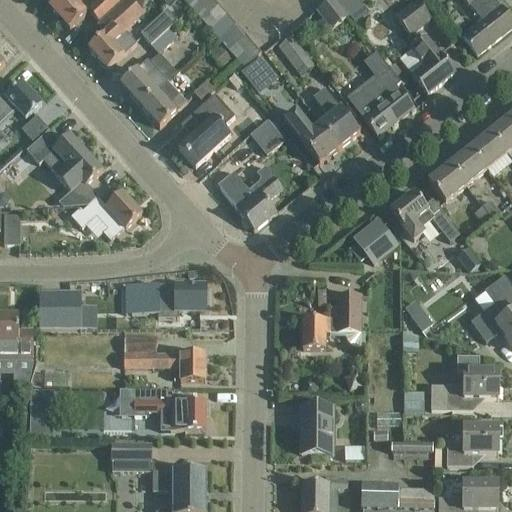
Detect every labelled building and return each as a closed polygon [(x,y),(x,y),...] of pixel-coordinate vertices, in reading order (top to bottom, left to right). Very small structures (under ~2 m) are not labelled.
[(70,33),(84,20),(86,18),(75,7),(82,0),(62,0),(50,11),(70,33)] [(121,0),(102,0),(87,14),(99,26),(125,3),(121,0)] [(194,0),(187,7),(196,16),(212,1),(210,0),(194,0)] [(430,25),(412,0),(402,0),(409,9),(393,20),(408,41),(430,25)] [(482,25),(462,41),(477,60),(511,32),(511,25),(491,0),(460,0),(469,10),(470,9),(482,25)] [(220,11),(212,1),(196,16),(204,25),(220,11)] [(334,2),(316,15),(332,35),(349,21),(334,2)] [(129,3),(114,16),(100,30),(106,37),(88,54),(107,75),(136,49),(126,38),(127,37),(129,39),(132,35),(130,33),(144,19),(129,3)] [(212,35),(228,20),(220,11),(204,25),(212,35)] [(151,50),(169,33),(177,25),(167,14),(141,38),(151,50)] [(212,35),(220,44),(237,29),(228,20),(212,35)] [(220,44),(229,53),(245,39),(237,29),(220,44)] [(177,41),(169,33),(151,50),(160,58),(177,41)] [(229,53),(237,63),(253,48),(245,39),(229,53)] [(300,81),(314,71),(292,41),(278,51),(300,81)] [(412,82),(414,85),(427,100),(455,78),(426,42),(412,53),(423,66),(419,69),(422,74),(412,82)] [(262,57),(253,48),(237,63),(245,72),(257,62),(262,57)] [(221,71),(230,62),(219,51),(210,60),(221,71)] [(262,62),(242,77),(252,90),(267,79),(272,75),(262,62)] [(140,111),(167,86),(147,64),(120,89),(140,111)] [(394,68),(389,72),(390,74),(403,90),(408,86),(409,85),(396,67),(394,68)] [(390,74),(350,106),(360,119),(366,126),(378,142),(414,113),(402,97),(399,93),(403,90),(390,74)] [(209,84),(194,97),(202,106),(215,94),(216,92),(209,84)] [(178,99),(167,86),(140,111),(160,132),(187,108),(178,99)] [(0,123),(15,109),(27,122),(42,109),(22,87),(6,101),(0,94),(0,123)] [(360,138),(347,122),(324,93),(313,102),(329,122),(320,128),(340,153),(360,138)] [(191,141),(178,153),(196,172),(231,141),(223,132),(235,122),(215,100),(188,124),(198,135),(191,141)] [(320,169),(340,153),(320,128),(311,136),(295,116),(285,124),(320,169)] [(46,132),(36,121),(22,134),(32,146),(46,132)] [(507,158),(511,154),(511,123),(510,121),(490,137),(507,158)] [(285,145),(268,125),(250,139),(267,160),(285,145)] [(72,199),(84,188),(86,190),(103,175),(70,139),(61,147),(50,135),(27,156),(40,170),(44,166),(56,179),(54,180),(72,199)] [(487,175),(507,158),(490,137),(469,153),(487,175)] [(466,191),(487,175),(469,153),(449,169),(466,191)] [(466,191),(449,169),(428,186),(445,207),(466,191)] [(234,177),(218,190),(254,236),(277,218),(267,206),(283,194),(265,172),(257,179),(265,188),(261,191),(259,188),(249,196),(234,177)] [(81,214),(72,222),(82,234),(96,221),(108,233),(104,238),(111,246),(125,233),(126,234),(143,218),(122,197),(106,211),(98,202),(83,216),(81,214)] [(75,204),(84,214),(92,206),(83,197),(75,204)] [(391,216),(414,245),(424,237),(422,233),(432,225),(449,247),(459,239),(444,220),(432,204),(425,210),(414,197),(391,216)] [(491,205),(483,212),(493,224),(501,218),(491,205)] [(493,224),(483,212),(475,218),(485,230),(493,224)] [(4,220),(4,250),(20,250),(20,220),(4,220)] [(378,226),(354,245),(374,269),(397,250),(378,226)] [(469,254),(460,261),(459,262),(472,278),(482,270),(469,254)] [(511,289),(504,280),(485,295),(495,308),(476,322),(471,326),(486,347),(491,343),(501,336),(511,351),(511,289)] [(206,290),(132,289),(132,291),(135,291),(135,308),(132,308),(132,318),(158,319),(158,323),(175,323),(175,317),(206,317),(206,290)] [(40,334),(80,334),(80,298),(41,298),(40,334)] [(328,324),(303,324),(303,354),(323,354),(326,354),(326,339),(330,339),(346,339),(361,339),(361,337),(361,320),(361,300),(337,300),(337,313),(328,313),(328,324)] [(415,307),(406,314),(413,324),(422,317),(415,307)] [(0,364),(17,365),(33,365),(33,336),(19,336),(19,320),(0,320),(0,364)] [(124,361),(124,373),(180,373),(180,386),(206,386),(206,359),(155,359),(155,342),(112,342),(111,361),(124,361)] [(431,391),(431,416),(472,416),(473,404),(498,404),(499,376),(479,375),(480,362),(457,362),(457,376),(464,376),(464,391),(431,391)] [(315,383),(306,383),(301,390),(304,397),(314,397),(318,390),(315,383)] [(206,406),(186,406),(171,406),(171,394),(134,394),(134,405),(122,405),(122,427),(146,427),(146,418),(169,418),(169,436),(206,436),(206,406)] [(31,395),(30,440),(52,441),(53,396),(31,395)] [(368,418),(368,405),(356,404),(356,413),(361,418),(368,418)] [(400,409),(380,408),(379,423),(399,424),(400,409)] [(302,428),(301,458),(333,458),(333,412),(300,412),(300,428),(302,428)] [(498,432),(478,432),(464,431),(464,447),(447,447),(447,472),(472,472),(472,460),(498,460),(498,432)] [(388,436),(374,436),(374,446),(388,446),(388,436)] [(349,443),(349,458),(369,457),(369,443),(349,443)] [(151,478),(151,476),(151,449),(112,449),(112,468),(113,468),(113,477),(151,478)] [(433,449),(391,449),(391,458),(393,458),(393,463),(431,463),(431,458),(433,458),(433,449)] [(154,497),(169,497),(168,510),(164,510),(161,511),(205,511),(206,476),(154,476),(154,497)] [(301,511),(338,511),(338,496),(348,496),(348,483),(327,483),(327,488),(302,488),(301,511)] [(434,511),(435,495),(433,495),(399,493),(399,489),(363,488),(362,511),(434,511)] [(497,511),(498,488),(478,488),(463,488),(463,503),(439,503),(439,511),(497,511)]
